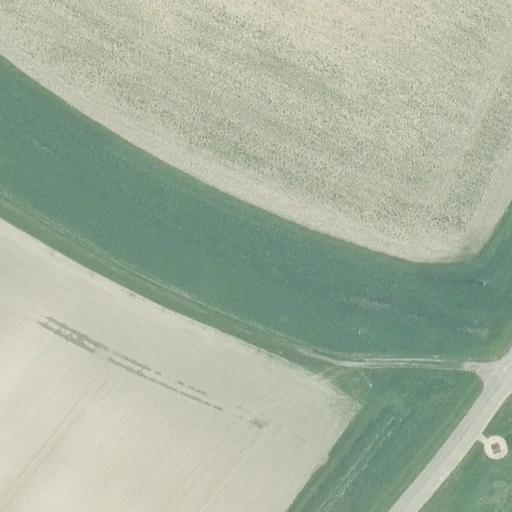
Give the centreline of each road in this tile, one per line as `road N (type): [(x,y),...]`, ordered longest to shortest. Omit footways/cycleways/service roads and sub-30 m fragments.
road 1 (track): [(0,207),(106,277),(273,350),(331,369),(467,365),(507,379)]
road 2 (unclassified): [(403,511),(511,370)]
